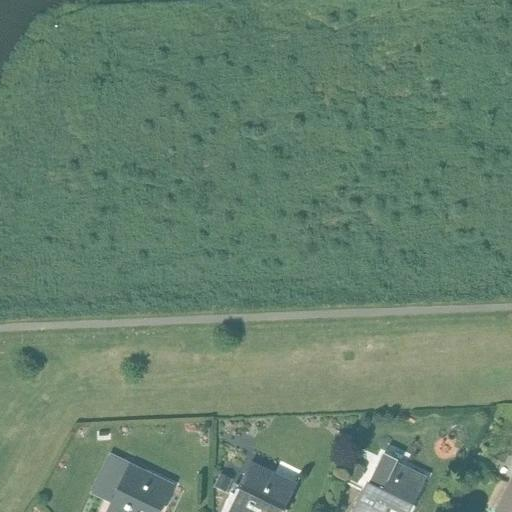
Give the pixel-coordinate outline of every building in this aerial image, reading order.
[(407,511),(424,479),(381,459),(379,462),(357,452),(345,478),(367,488),(355,511),(384,511),(387,507),(398,511),(407,511)] [(231,496),(227,504),(223,511),(260,511),(282,511),(296,485),(251,464),(235,497),(231,496)] [(130,466),(107,511),(137,511),(141,504),(156,511),(160,511),(173,486),(130,466)] [(212,489),(225,495),(232,481),(219,475),(212,489)] [(511,511),(511,477),(504,495),(495,511),(511,511)]
